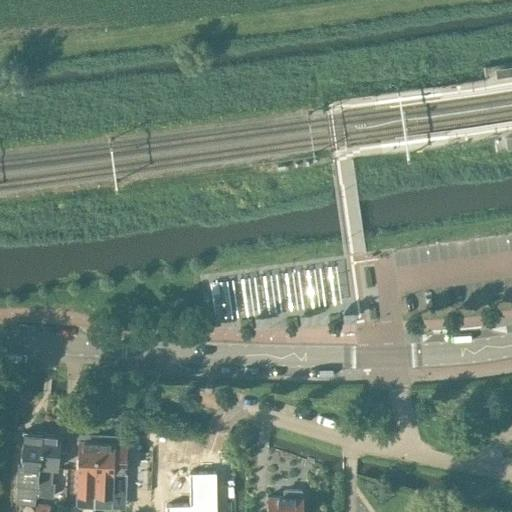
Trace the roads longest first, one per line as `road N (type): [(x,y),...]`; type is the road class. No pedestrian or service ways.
road 1 (tertiary): [(0,341),(209,356),(393,354)]
road 2 (residential): [(408,452),(232,407)]
